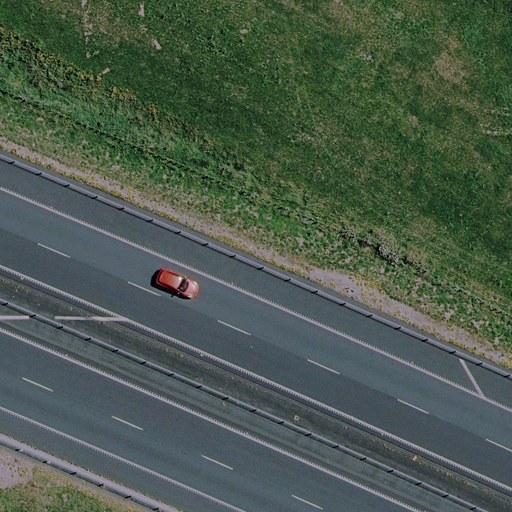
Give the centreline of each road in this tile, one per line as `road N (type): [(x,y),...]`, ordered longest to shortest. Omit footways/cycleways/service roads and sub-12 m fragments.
road 1 (motorway): [(0,225),(511,434)]
road 2 (motorway): [(325,511),(0,378)]
